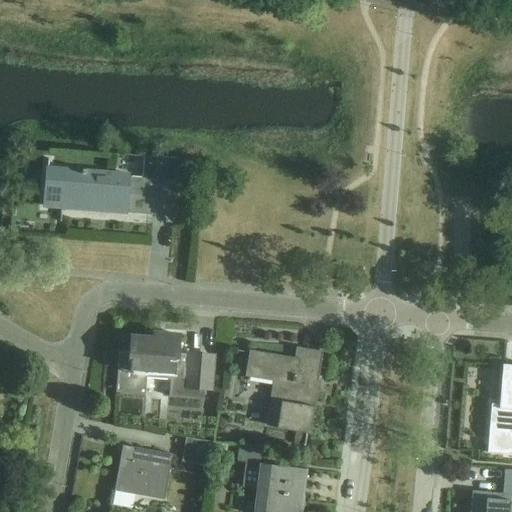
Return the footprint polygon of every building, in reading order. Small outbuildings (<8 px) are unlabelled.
[(176,215),(180,161),(146,158),(144,180),(128,179),(128,176),(64,171),(60,223),(61,223),(62,210),(93,212),(93,207),(108,208),(107,213),(152,217),(152,213),(176,215)] [(163,341),(132,338),(131,354),(120,353),(117,392),(146,395),(147,378),(171,379),(170,396),(203,399),(203,389),(210,389),(213,358),(189,356),(189,361),(186,361),(186,360),(176,359),(178,337),(163,336),(163,341)] [(317,382),(320,369),(322,355),(300,352),(301,348),(299,348),(297,361),(253,354),(249,377),(275,381),(272,401),(268,426),(308,432),(312,407),(307,407),(309,397),(314,398),(316,382),(317,382)] [(511,366),(503,365),(500,410),(505,410),(503,439),(505,439),(504,447),(511,447),(511,366)] [(211,465),(215,443),(188,438),(184,461),(211,465)] [(308,475),(308,471),(308,470),(261,465),(263,450),(241,447),(239,462),(246,463),(242,489),(256,491),(253,511),(302,511),(307,483),(302,483),(303,475),(308,475)] [(171,456),(153,453),(123,448),(115,492),(135,496),(135,495),(164,499),(171,456)] [(511,511),(511,471),(504,471),(503,494),(473,491),(471,511),(511,511)]
